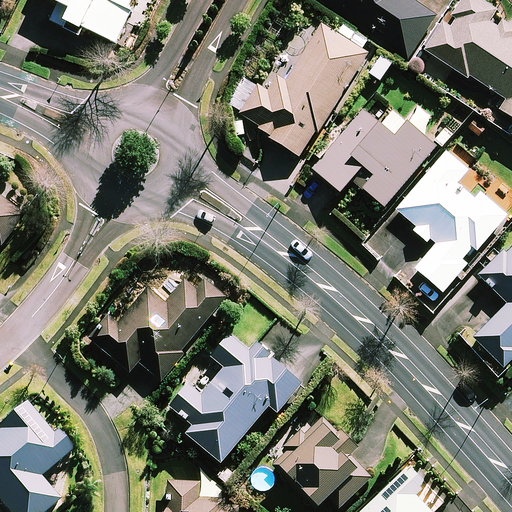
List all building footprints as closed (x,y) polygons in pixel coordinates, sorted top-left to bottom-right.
[(133,0),(48,0),(60,5),(52,24),(70,32),(73,25),(118,45),(133,13),(128,11),(133,0)] [(315,0),(372,38),(376,32),(390,41),(385,48),(408,64),(439,18),(412,0),(315,0)] [(496,12),(478,0),(458,0),(425,52),(467,80),(469,77),(507,102),(500,112),(511,120),(511,39),(488,24),(496,12)] [(301,161),(368,56),(322,26),(292,74),(274,62),(240,116),(260,128),(257,133),(301,161)] [(381,127),(363,112),(313,172),(341,195),(352,182),(384,210),(436,149),(393,113),(381,127)] [(413,232),(428,245),(431,241),(437,246),(434,250),(415,271),(441,294),(467,264),(462,260),(472,249),(476,253),(506,217),(479,195),(474,201),(457,185),(468,172),(446,154),(397,211),(417,228),(413,232)] [(0,251),(27,216),(0,195),(0,251)] [(511,250),(483,280),(508,305),(474,340),(504,369),(511,361),(511,250)] [(202,288),(189,277),(165,304),(148,290),(119,323),(110,316),(89,339),(130,375),(139,364),(161,383),(185,356),(181,353),(227,300),(207,282),(202,288)] [(251,351),(231,334),(212,357),(225,369),(201,396),(189,385),(170,408),(194,429),(187,436),(221,465),(269,408),(277,415),(302,385),(256,346),(251,351)] [(54,439),(27,407),(0,429),(0,501),(9,511),(48,511),(59,503),(39,480),(71,453),(57,436),(54,439)] [(356,451),(323,417),(304,436),(299,432),(287,445),(284,455),(275,464),(319,508),(329,499),(340,510),(371,479),(349,458),(356,451)] [(427,487),(410,469),(362,511),(440,511),(446,507),(427,486),(427,487)] [(200,483),(165,481),(162,511),(239,511),(240,504),(199,501),(200,483)]
